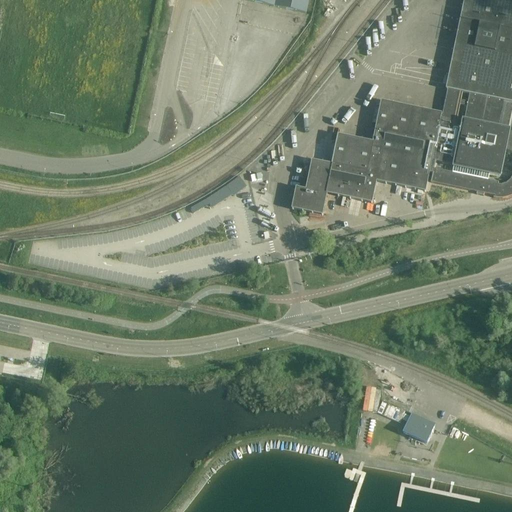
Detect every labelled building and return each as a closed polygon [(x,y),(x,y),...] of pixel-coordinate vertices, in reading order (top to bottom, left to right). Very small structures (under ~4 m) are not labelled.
[(318,16),(320,0),(255,0),(255,3),(318,16)] [(305,189),(295,187),(290,208),(321,214),(325,193),(370,203),(375,181),(424,192),(431,160),(454,165),(463,122),(457,120),(460,105),(467,107),(468,102),(461,101),(463,93),(469,94),(511,103),(511,0),(464,0),(446,89),(448,90),(443,114),(441,114),(381,101),(372,142),(337,135),(331,164),(311,160),(305,189)] [(461,101),(468,102),(469,94),(463,93),(461,101)] [(433,174),(431,183),(495,197),(495,199),(498,199),(500,199),(503,199),(505,199),(508,198),(510,198),(511,196),(511,132),(511,130),(507,129),(511,106),(511,103),(469,94),(468,102),(467,107),(463,122),(454,165),(431,160),(424,192),(427,192),(430,173),(433,174)] [(460,105),(457,120),(463,122),(467,107),(460,105)] [(378,414),(381,390),(371,388),(368,412),(378,414)] [(427,444),(433,430),(434,428),(432,427),(433,424),(412,415),(403,434),(427,444)]
